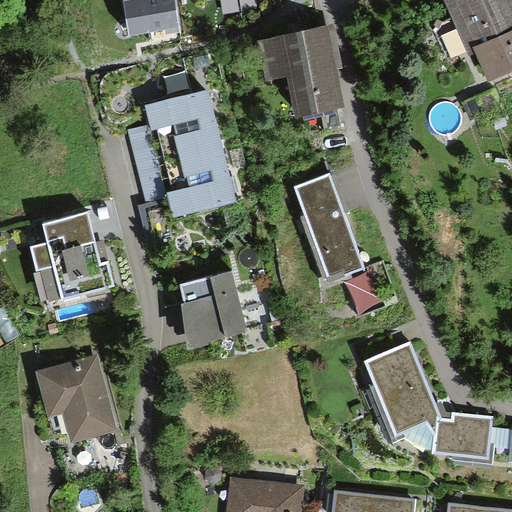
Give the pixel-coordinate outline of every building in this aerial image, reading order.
[(178,26),(173,0),(134,0),(126,1),(131,33),(178,26)] [(511,0),(450,0),(443,3),(468,58),(475,55),(489,86),(511,76),(511,0)] [(335,27),(256,43),(264,84),(289,79),(298,121),(345,112),(337,72),(344,71),(335,27)] [(494,90),(476,98),(485,119),(503,110),(494,90)] [(209,94),(146,110),(150,126),(169,198),(175,223),(238,207),(209,94)] [(169,198),(150,126),(129,131),(146,202),(169,198)] [(331,178),(294,192),(330,286),(345,280),(358,313),(380,305),(331,178)] [(101,257),(90,204),(44,214),(49,233),(31,237),(37,262),(54,258),(62,292),(115,280),(109,255),(101,257)] [(386,304),(398,301),(389,271),(378,274),(386,304)] [(233,276),(181,291),(185,313),(183,313),(187,359),(210,351),(210,349),(226,343),(226,345),(248,338),(233,276)] [(410,337),(365,353),(395,429),(404,425),(406,430),(413,435),(419,438),(426,441),(433,442),(437,410),(442,411),(410,337)] [(100,348),(37,363),(48,410),(64,407),(71,437),(119,426),(100,348)] [(433,442),(433,445),(490,452),(491,441),(493,424),(495,413),(452,408),(452,413),(442,411),(437,410),(433,442)] [(511,443),(510,453),(511,452),(511,425),(493,424),(491,441),(511,443)] [(93,442),(60,450),(68,481),(101,473),(93,442)] [(222,476),(222,470),(218,465),(210,464),(205,469),(205,476),(210,480),(217,480),(222,476)] [(301,511),(305,481),(231,473),(226,511),(301,511)] [(414,511),(416,495),(335,486),(332,509),(344,510),(343,511),(414,511)] [(511,511),(511,505),(448,498),(446,511),(511,511)]
